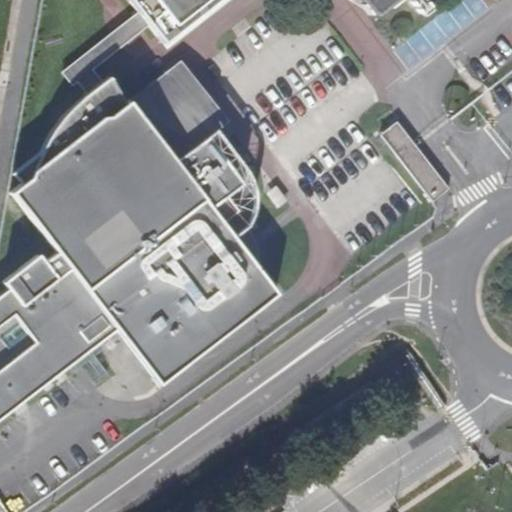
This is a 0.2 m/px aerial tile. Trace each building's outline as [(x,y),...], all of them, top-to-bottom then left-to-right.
[(221,0),(129,0),(138,11),(86,51),(94,62),(146,22),(165,45),(221,0)] [(359,0),(375,19),(398,0),(359,0)] [(275,295),(127,104),(110,75),(103,81),(90,65),(94,62),(86,51),(62,69),(70,80),(76,75),(89,92),(74,103),(66,112),(56,125),(43,144),(35,160),(29,176),(9,191),(55,251),(43,261),(37,254),(2,281),(7,288),(0,293),(0,417),(115,330),(158,385),(173,374),(180,365),(190,354),(204,341),(213,334),(225,325),(241,315),(262,305),(275,295)] [(227,124),(180,63),(169,71),(216,132),(227,124)] [(216,132),(169,71),(127,104),(275,295),(277,294),(232,237),(246,226),(249,221),(252,212),(254,206),(254,193),(251,181),(246,172),(216,132)] [(381,135),(433,202),(448,190),(397,123),(381,135)] [(291,432),(305,454),(383,400),(370,381),(291,432)]
